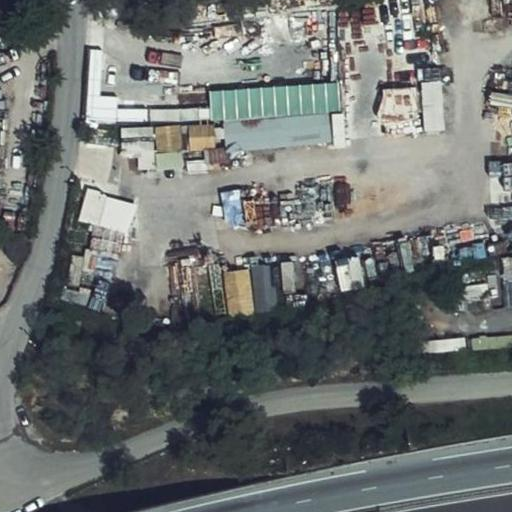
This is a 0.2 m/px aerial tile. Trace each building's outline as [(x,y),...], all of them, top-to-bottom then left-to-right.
[(424,82),(428,128),(446,127),(442,81),(424,82)] [(337,82),(208,92),(210,124),(340,114),(337,82)] [(87,98),(87,123),(143,122),(143,96),(87,98)] [(123,126),(124,154),(145,153),(145,150),(183,150),(183,125),(123,126)] [(95,246),(120,256),(140,205),(92,186),(80,218),(103,226),(95,246)] [(275,266),(227,268),(228,312),(276,310),(275,266)]
